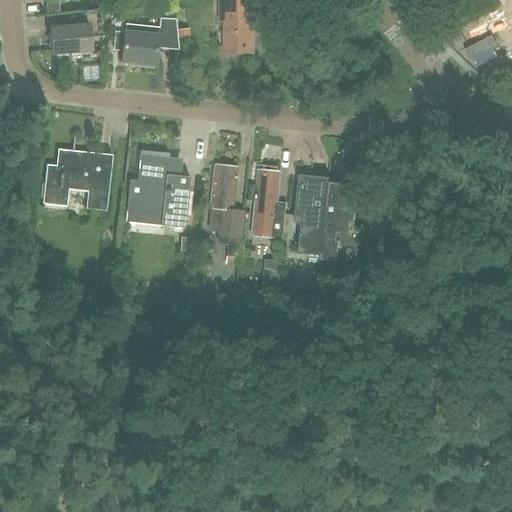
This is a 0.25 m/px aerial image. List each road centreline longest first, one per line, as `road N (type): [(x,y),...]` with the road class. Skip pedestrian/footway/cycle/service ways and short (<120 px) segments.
road 1 (residential): [(453,102),(372,130),(48,93),(16,66),(8,0)]
road 2 (residential): [(453,102),(373,0)]
